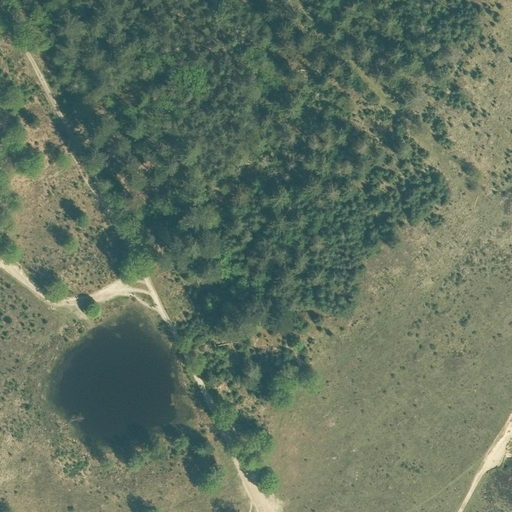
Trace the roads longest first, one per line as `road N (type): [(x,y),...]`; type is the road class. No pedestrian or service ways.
road 1 (track): [(11,21),(153,296)]
road 2 (track): [(153,296),(263,511)]
road 3 (track): [(0,263),(54,303),(125,289),(153,296)]
